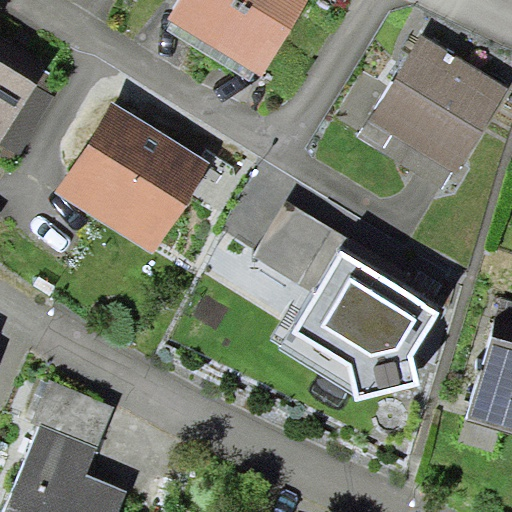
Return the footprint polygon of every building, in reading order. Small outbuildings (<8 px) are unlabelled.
[(174,21),(215,48),(245,0),(179,0),(168,18),(174,21)] [(307,0),(245,0),(215,48),(256,73),(261,76),(307,0)] [(215,48),(174,21),(168,30),(251,82),(256,73),(215,48)] [(422,34),(370,120),(457,173),(510,88),(422,34)] [(37,84),(0,60),(0,143),(35,86),(37,84)] [(55,98),(35,86),(0,143),(19,156),(55,98)] [(210,163),(112,101),(55,192),(153,253),(210,163)] [(298,181),(262,159),(221,227),(257,249),(287,200),(298,181)] [(347,237),(287,200),(257,249),(253,255),(313,292),(347,237)] [(440,313),(342,250),(293,332),(348,364),(356,401),(420,386),(414,355),(440,313)] [(500,429),(511,432),(511,342),(491,336),(466,419),(500,429)] [(115,405),(50,378),(32,423),(40,426),(97,450),(115,405)] [(500,429),(466,419),(459,442),(493,452),(500,429)] [(118,511),(128,491),(86,474),(97,450),(40,426),(3,511),(118,511)]
